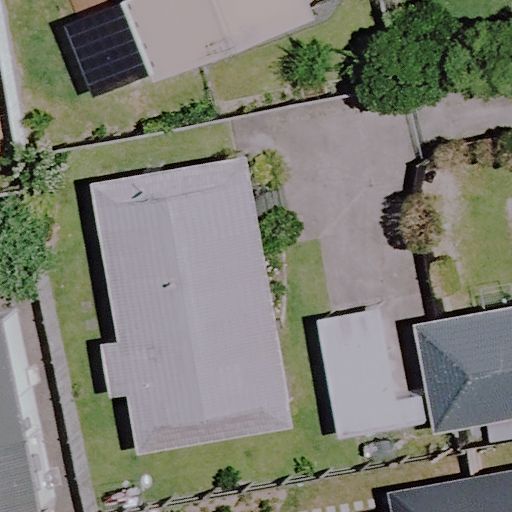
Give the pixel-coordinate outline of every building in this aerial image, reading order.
[(133,0),(159,75),(318,22),(311,0),(133,0)] [(296,405),(250,171),(100,200),(146,435),(296,405)] [(418,420),(394,302),(323,316),(347,434),(418,420)] [(511,309),(439,322),(457,423),(511,413),(511,309)] [(0,443),(36,436),(9,312),(0,314),(0,443)] [(511,511),(511,469),(393,484),(395,511),(511,511)]
